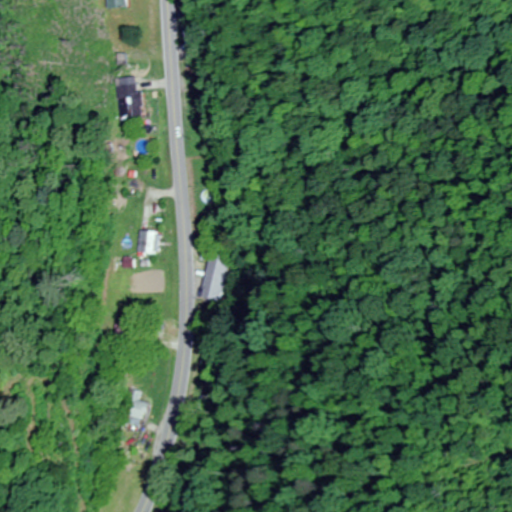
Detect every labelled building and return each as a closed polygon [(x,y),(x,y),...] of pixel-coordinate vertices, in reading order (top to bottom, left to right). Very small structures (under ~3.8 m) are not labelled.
[(191,68),(202,67),(197,18),(186,19),(191,68)] [(116,78),(118,118),(148,117),(146,92),(142,93),(141,77),(116,78)] [(164,253),(165,230),(142,229),(141,253),(164,253)] [(205,298),(221,301),(231,256),(215,253),(205,298)] [(149,465),(152,456),(115,444),(112,453),(149,465)]
